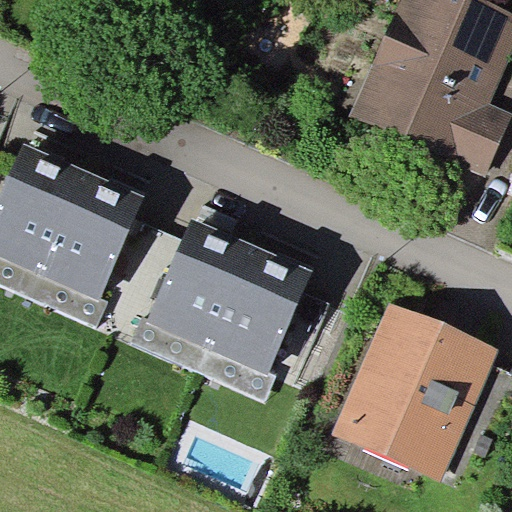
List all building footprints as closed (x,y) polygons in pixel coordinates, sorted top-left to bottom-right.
[(161,0),(135,0),(157,10),(161,0)] [(511,82),(511,15),(476,0),(404,0),(353,120),(473,172),(511,82)] [(161,207),(24,150),(0,206),(0,268),(115,316),(161,207)] [(331,283),(203,224),(154,330),(282,390),(331,283)] [(501,359),(395,314),(339,444),(446,489),(501,359)]
